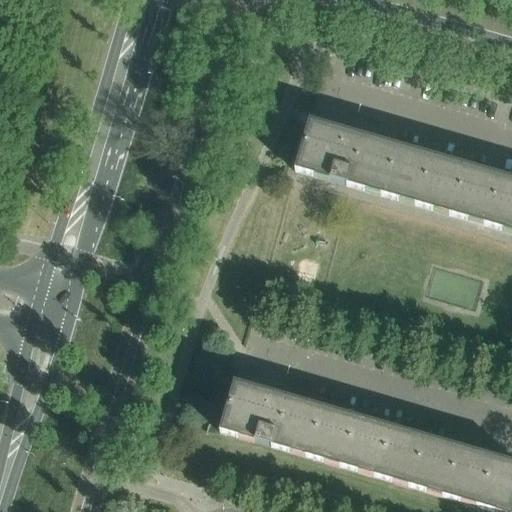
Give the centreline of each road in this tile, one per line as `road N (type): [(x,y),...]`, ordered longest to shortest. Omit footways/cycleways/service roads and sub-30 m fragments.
road 1 (tertiary): [(50,312),(149,0)]
road 2 (residential): [(511,434),(244,362)]
road 3 (tertiary): [(0,490),(50,312)]
road 4 (residential): [(511,142),(335,91)]
road 5 (tertiary): [(363,0),(511,41)]
